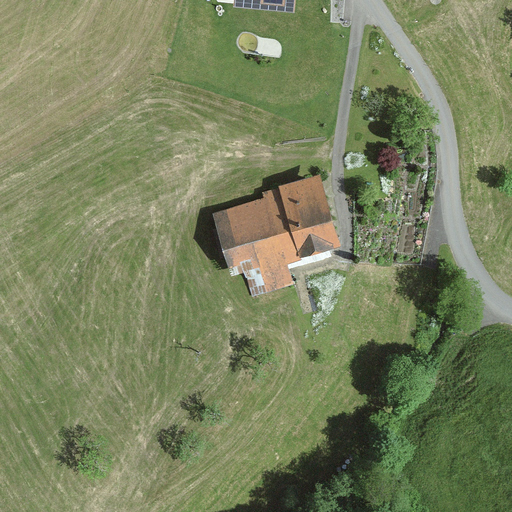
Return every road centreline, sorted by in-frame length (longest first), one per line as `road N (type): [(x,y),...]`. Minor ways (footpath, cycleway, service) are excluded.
road 1 (unclassified): [(372,0),(437,103),(468,262),(491,296),(511,310)]
road 2 (track): [(362,0),(338,167),(341,268)]
